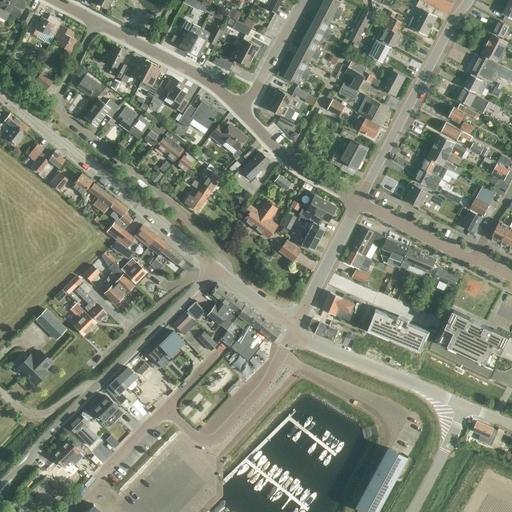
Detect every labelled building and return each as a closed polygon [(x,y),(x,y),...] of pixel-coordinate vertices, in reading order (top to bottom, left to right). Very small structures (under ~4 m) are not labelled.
[(0,0),(0,17),(5,21),(9,13),(18,17),(26,2),(22,0),(0,0)] [(106,8),(110,0),(94,0),(94,1),(106,8)] [(271,0),(267,9),(274,13),(281,0),(271,0)] [(322,6),(341,15),(343,11),(338,8),(341,2),(337,0),(322,0),(322,1),(324,2),(322,6)] [(454,0),(422,0),(426,2),(437,8),(447,13),(454,0)] [(437,8),(426,2),(422,9),(421,9),(415,20),(412,19),(409,25),(410,26),(411,29),(415,31),(417,30),(428,35),(437,17),(433,15),(437,8)] [(511,4),(508,3),(503,14),(506,15),(503,20),(511,24),(511,4)] [(339,19),(341,15),(322,6),(321,9),(319,8),(315,15),(330,23),(333,16),(339,19)] [(33,12),(27,8),(21,21),(26,24),(33,12)] [(236,21),(240,13),(232,9),(231,11),(230,10),(226,8),(223,14),(236,21)] [(356,27),(363,31),(372,13),(365,9),(356,27)] [(402,23),(394,18),(396,14),(389,10),(381,25),(383,26),(396,33),(402,23)] [(60,25),(61,25),(63,21),(49,14),(47,20),(41,17),(38,22),(33,19),(27,31),(36,36),(39,30),(48,35),(50,33),(55,35),(60,25)] [(327,28),(330,23),(315,15),(311,21),(313,22),(312,26),(330,35),(332,31),(327,28)] [(246,19),(243,24),(251,28),(253,23),(246,19)] [(198,36),(202,29),(185,20),(180,30),(186,33),(179,46),(188,51),(197,35),(198,36)] [(236,20),(235,21),(233,25),(232,28),(247,35),(251,28),(243,24),(236,20)] [(511,27),(499,21),(493,32),(503,37),(507,31),(511,34),(511,27)] [(73,32),(61,25),(60,25),(55,35),(54,37),(59,40),(57,44),(66,49),(63,53),(70,57),(73,50),(71,49),(76,40),(71,37),(73,32)] [(328,40),(330,35),(312,26),(310,29),(308,28),(304,35),(320,43),(323,37),(328,40)] [(402,36),(396,33),(383,26),(377,37),(393,46),(395,43),(398,44),(402,36)] [(215,27),(207,41),(214,45),(221,30),(215,27)] [(357,43),(363,31),(356,27),(350,39),(357,43)] [(198,56),(206,40),(209,35),(208,32),(202,29),(198,36),(197,35),(188,51),(198,56)] [(162,41),(176,45),(179,36),(166,31),(162,41)] [(511,44),(492,34),(482,53),(499,61),(506,46),(509,48),(508,50),(511,52),(511,44)] [(316,48),(320,43),(304,35),(301,42),(303,43),(301,46),(320,55),(322,51),(316,48)] [(236,48),(253,57),(258,47),(241,38),(236,48)] [(374,58),(383,62),(383,63),(391,47),(377,40),(376,42),(371,39),(365,51),(370,53),(369,55),(374,58)] [(120,78),(126,65),(120,62),(125,51),(114,45),(105,62),(112,65),(109,72),(120,78)] [(317,60),(320,55),(301,46),(299,49),(298,48),(294,55),(309,63),(312,57),(317,60)] [(248,66),(253,57),(236,48),(231,58),(248,66)] [(331,54),(328,60),(335,64),(338,58),(331,54)] [(306,69),(309,63),(294,55),(290,62),(292,63),(291,66),(309,76),(311,71),(306,69)] [(507,68),(481,55),(471,74),(482,79),(484,76),(496,82),(500,74),(503,75),(507,68)] [(228,71),(232,64),(219,57),(216,64),(228,71)] [(141,80),(150,64),(140,59),(131,75),(141,80)] [(349,67),(363,75),(367,68),(353,60),(349,67)] [(314,68),(328,73),(331,66),(316,61),(314,68)] [(159,85),(152,82),(159,69),(150,64),(141,80),(151,85),(145,95),(152,99),(159,85)] [(79,65),(74,74),(81,78),(86,69),(79,65)] [(307,80),(309,76),(291,66),(289,69),(287,68),(283,75),(298,83),(302,77),(307,80)] [(125,83),(131,70),(126,68),(120,81),(125,83)] [(365,79),(371,83),(396,96),(406,77),(392,70),(385,84),(374,78),(374,77),(365,72),(363,75),(366,77),(365,79)] [(34,81),(45,90),(53,80),(42,71),(34,81)] [(366,77),(363,75),(358,73),(351,86),(359,91),(366,94),(371,83),(365,79),(366,77)] [(101,85),(85,75),(77,87),(89,95),(93,89),(96,92),(101,85)] [(487,84),(471,75),(465,86),(481,95),(487,84)] [(181,112),(188,102),(183,98),(186,93),(181,90),(185,85),(172,76),(164,88),(169,91),(167,95),(175,101),(172,106),(181,112)] [(114,79),(110,87),(115,90),(119,82),(114,79)] [(345,83),(339,93),(354,101),(359,91),(351,86),(345,83)] [(306,100),(309,94),(296,87),(293,93),(306,100)] [(495,88),(492,93),(499,97),(502,91),(495,88)] [(273,98),(290,107),(295,98),(278,89),(273,98)] [(475,95),(463,89),(458,99),(470,106),(473,101),(486,108),(487,106),(493,108),(495,104),(476,94),(475,95)] [(285,116),(290,107),(273,98),(268,108),(282,115),(279,120),(292,127),(295,121),(285,116)] [(98,99),(84,117),(95,126),(105,114),(110,117),(118,107),(109,99),(105,104),(98,99)] [(345,106),(333,100),(328,109),(340,116),(345,106)] [(389,108),(372,100),(364,115),(379,123),(384,115),(385,116),(389,108)] [(207,129),(217,114),(207,107),(208,106),(201,101),(196,109),(189,105),(178,121),(187,127),(192,119),(207,129)] [(480,114),(460,103),(458,109),(454,107),(449,117),(460,123),(466,113),(475,118),(477,115),(479,116),(480,114)] [(511,107),(506,104),(503,109),(511,115),(511,107)] [(128,131),(139,116),(125,106),(117,117),(121,120),(119,124),(128,131)] [(29,128),(10,113),(4,121),(13,128),(6,137),(16,145),(25,133),(24,133),(27,130),(29,128)] [(380,126),(359,115),(357,120),(363,124),(360,131),(374,138),(380,126)] [(138,138),(147,126),(149,128),(153,122),(145,116),(143,118),(140,116),(139,116),(128,131),(138,138)] [(110,117),(106,123),(111,126),(115,121),(110,117)] [(460,129),(446,122),(441,131),(457,140),(460,135),(471,141),(473,136),(470,135),(460,129)] [(464,122),(460,129),(470,135),(474,127),(464,122)] [(154,125),(144,138),(153,145),(163,133),(154,125)] [(237,149),(246,138),(230,125),(225,131),(218,126),(210,136),(221,145),(226,140),(237,149)] [(177,126),(173,132),(179,136),(183,130),(177,126)] [(356,135),(344,129),(340,135),(352,140),(342,158),(335,154),(331,162),(342,168),(344,163),(357,170),(368,149),(353,141),(356,135)] [(164,154),(176,139),(167,132),(154,147),(164,154)] [(299,135),(296,133),(292,134),(291,137),(295,142),(299,135)] [(435,144),(451,152),(452,149),(463,155),(466,149),(440,135),(435,144)] [(127,141),(123,138),(115,149),(121,153),(125,147),(125,146),(124,145),(127,141)] [(176,139),(164,154),(173,162),(183,149),(178,145),(180,142),(176,139)] [(206,140),(202,146),(206,149),(210,143),(206,140)] [(484,148),(474,142),(470,149),(481,154),(484,148)] [(43,149),(37,144),(28,155),(34,160),(43,149)] [(462,158),(451,152),(435,144),(429,156),(455,170),(461,173),(462,170),(457,167),(446,161),(448,158),(459,164),(462,158)] [(148,155),(153,149),(149,145),(144,152),(148,155)] [(201,146),(195,153),(199,156),(205,150),(201,146)] [(214,158),(204,150),(201,155),(210,163),(214,158)] [(49,160),(59,168),(65,160),(54,151),(50,156),(45,152),(33,167),(39,172),(49,160)] [(182,156),(176,164),(185,171),(194,161),(185,153),(182,156)] [(260,153),(241,171),(240,169),(234,175),(230,178),(253,196),(261,185),(254,177),(269,163),(260,153)] [(501,156),(498,162),(503,165),(506,159),(501,156)] [(422,169),(441,179),(442,179),(445,174),(448,169),(428,158),(422,169)] [(236,161),(228,169),(234,175),(240,169),(238,167),(240,165),(236,161)] [(497,165),(492,173),(505,180),(509,172),(497,165)] [(198,191),(206,196),(219,177),(206,169),(199,180),(203,183),(199,190),(198,191)] [(438,185),(441,179),(422,169),(416,180),(440,192),(443,187),(438,185)] [(448,169),(445,174),(456,180),(459,175),(448,169)] [(162,174),(157,170),(151,178),(156,181),(162,174)] [(60,190),(69,181),(59,172),(51,182),(60,190)] [(82,194),(84,192),(92,182),(82,173),(72,186),(82,194)] [(289,184),(279,176),(274,181),(285,190),(289,184)] [(203,183),(199,180),(198,180),(195,178),(191,185),(199,190),(203,183)] [(495,186),(493,190),(503,195),(505,192),(500,189),(501,187),(506,190),(509,184),(499,179),(495,186)] [(108,206),(114,199),(94,183),(83,196),(87,199),(88,198),(91,193),(98,198),(94,203),(93,204),(103,212),(108,206)] [(168,184),(164,189),(169,193),(174,188),(168,184)] [(406,199),(420,207),(425,198),(430,200),(434,194),(414,184),(406,199)] [(483,185),(476,198),(489,205),(495,192),(483,185)] [(197,211),(206,196),(198,191),(194,198),(189,195),(184,202),(197,211)] [(455,195),(448,191),(444,197),(452,201),(455,195)] [(88,198),(94,203),(98,198),(91,193),(88,198)] [(313,222),(324,228),(318,225),(321,219),(327,222),(335,207),(314,196),(306,210),(302,208),(298,215),(313,222)] [(489,205),(476,198),(471,209),(483,215),(489,205)] [(130,235),(123,230),(131,220),(124,214),(127,210),(114,199),(108,206),(114,210),(110,216),(115,220),(113,223),(121,230),(114,238),(122,244),(130,235)] [(293,200),(290,207),(297,210),(300,204),(293,200)] [(277,225),(269,219),(276,209),(266,201),(258,211),(250,205),(244,213),(247,215),(244,220),(267,237),(277,225)] [(469,211),(462,225),(470,229),(475,232),(483,218),(469,211)] [(289,229),(296,217),(288,213),(281,225),(284,227),(289,229)] [(313,251),(324,228),(313,222),(301,245),(313,251)] [(500,222),(492,238),(501,242),(510,227),(500,222)] [(157,236),(148,229),(142,225),(134,235),(148,247),(150,243),(151,244),(157,236)] [(381,248),(383,242),(385,237),(365,227),(353,249),(366,256),(371,247),(372,248),(374,245),(381,248)] [(510,247),(511,243),(511,228),(510,227),(501,242),(510,247)] [(130,235),(122,244),(125,247),(134,238),(130,235)] [(161,252),(167,244),(157,236),(151,244),(150,243),(148,247),(158,255),(161,252)] [(401,266),(409,248),(387,239),(383,248),(385,249),(385,255),(399,260),(397,265),(401,266)] [(300,251),(286,240),(278,251),(292,261),(300,251)] [(113,245),(116,251),(122,248),(118,242),(113,245)] [(167,244),(161,252),(181,267),(185,262),(182,259),(184,257),(167,244)] [(409,248),(401,266),(408,269),(410,263),(415,264),(414,267),(431,274),(437,259),(409,248)] [(371,259),(366,256),(353,249),(346,262),(359,269),(362,263),(367,266),(371,259)] [(114,262),(115,261),(109,255),(108,256),(104,252),(101,256),(108,267),(113,272),(106,279),(112,285),(112,284),(122,294),(124,291),(125,293),(133,285),(123,275),(125,273),(114,262)] [(159,255),(150,265),(158,271),(166,261),(159,255)] [(146,272),(135,261),(132,258),(121,269),(135,283),(146,272)] [(99,272),(92,265),(83,274),(90,281),(99,272)] [(385,271),(392,274),(394,268),(387,265),(385,271)] [(460,278),(439,268),(434,278),(455,288),(460,278)] [(370,276),(356,270),(353,277),(366,284),(370,276)] [(71,281),(63,288),(70,295),(79,285),(81,287),(84,284),(76,276),(71,281)] [(214,306),(207,315),(213,319),(226,330),(231,323),(232,322),(245,304),(217,283),(209,293),(220,301),(216,307),(214,306)] [(121,294),(122,294),(112,284),(112,285),(104,293),(115,303),(123,296),(121,294)] [(106,312),(88,294),(79,286),(75,290),(89,303),(84,307),(98,321),(106,312)] [(323,309),(353,322),(362,302),(345,294),(343,298),(330,292),(323,309)] [(415,294),(411,305),(417,308),(421,297),(415,294)] [(195,301),(187,309),(197,320),(205,312),(195,301)] [(96,323),(86,313),(76,303),(69,310),(79,319),(74,325),(84,335),(96,323)] [(245,304),(232,322),(243,330),(248,323),(256,312),(245,304)] [(376,308),(368,329),(422,351),(431,331),(409,322),(409,320),(399,316),(399,317),(376,308)] [(36,319),(55,339),(65,329),(45,309),(36,319)] [(471,318),(454,310),(440,339),(449,344),(449,345),(487,363),(487,361),(497,366),(511,336),(494,328),(493,329),(470,319),(471,318)] [(196,323),(185,311),(173,323),(184,334),(196,323)] [(257,347),(251,340),(256,334),(266,342),(268,338),(272,341),(273,339),(280,330),(257,313),(231,347),(247,359),(257,347)] [(327,332),(330,325),(313,318),(308,328),(309,331),(323,336),(324,334),(325,334),(326,332),(327,332)] [(323,336),(334,341),(337,336),(341,338),(344,332),(339,330),(339,329),(330,325),(327,332),(326,332),(325,334),(324,334),(323,336)] [(149,354),(162,367),(172,358),(173,359),(183,349),(179,346),(184,341),(174,330),(160,344),(159,343),(149,354)] [(197,338),(210,351),(217,345),(204,331),(197,338)] [(219,340),(225,344),(229,339),(228,337),(230,334),(226,331),(219,340)] [(35,384),(43,376),(42,375),(45,371),(44,370),(51,362),(39,351),(32,358),(29,356),(18,368),(35,384)] [(145,369),(148,366),(145,363),(142,366),(141,365),(136,370),(140,374),(145,369)] [(116,377),(126,387),(135,377),(126,368),(116,377)] [(116,377),(106,388),(113,396),(121,404),(127,398),(121,392),(126,387),(116,377)] [(232,385),(227,391),(230,394),(236,389),(232,385)] [(106,396),(92,410),(103,421),(117,407),(106,396)] [(68,425),(74,432),(75,431),(89,445),(95,439),(84,429),(87,426),(84,423),(86,420),(79,414),(68,425)] [(494,429),(494,428),(477,421),(473,430),(481,434),(478,440),(491,446),(498,431),(494,429)] [(112,446),(114,448),(119,443),(110,435),(105,440),(109,443),(112,446)] [(67,440),(51,455),(63,467),(70,460),(73,464),(82,455),(67,440)] [(489,449),(481,446),(479,452),(486,456),(489,449)] [(391,449),(361,503),(378,511),(379,511),(409,458),(391,449)] [(101,461),(105,456),(101,452),(96,457),(101,461)] [(35,473),(31,477),(35,481),(39,476),(35,473)]
